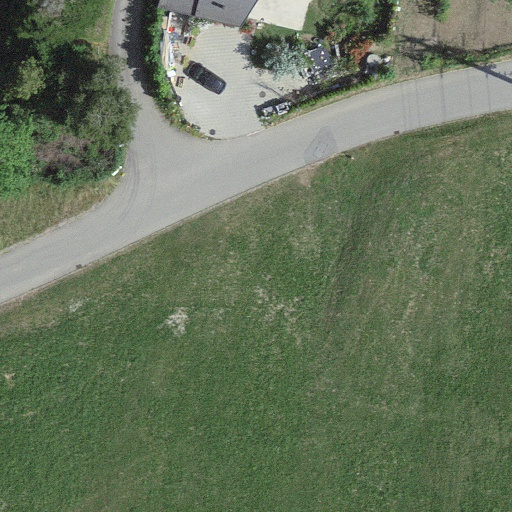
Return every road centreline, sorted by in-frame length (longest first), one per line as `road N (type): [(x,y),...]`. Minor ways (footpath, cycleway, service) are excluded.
road 1 (residential): [(511,85),(394,108),(191,193)]
road 2 (residential): [(191,193),(123,23),(129,0)]
road 3 (residential): [(191,193),(0,272)]
